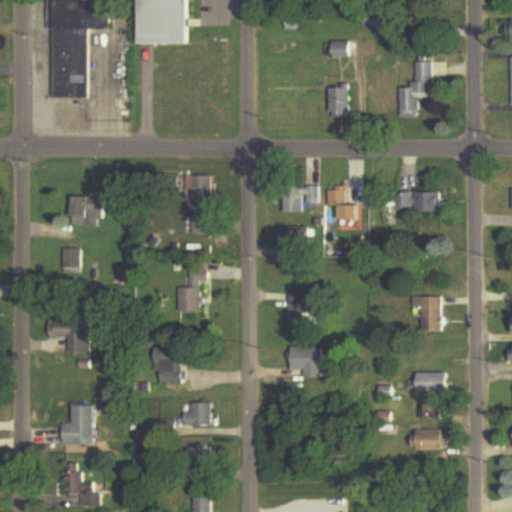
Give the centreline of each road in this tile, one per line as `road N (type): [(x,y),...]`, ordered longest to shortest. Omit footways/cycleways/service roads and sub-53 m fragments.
road 1 (residential): [(248,0),(253,511)]
road 2 (residential): [(21,0),(25,511)]
road 3 (residential): [(475,0),(478,511)]
road 4 (residential): [(511,155),(0,153)]
